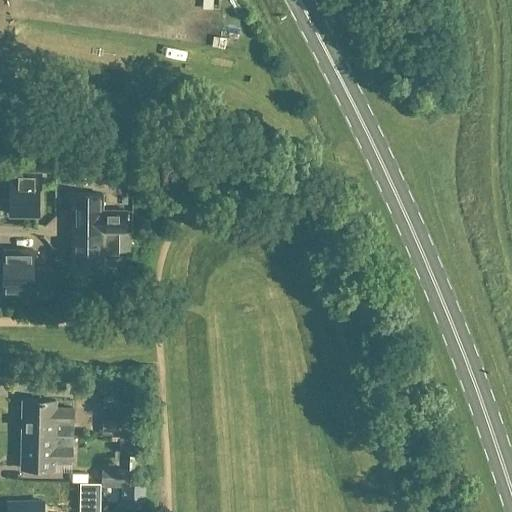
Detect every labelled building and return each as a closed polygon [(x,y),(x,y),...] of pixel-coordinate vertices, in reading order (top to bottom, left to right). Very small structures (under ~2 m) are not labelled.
[(8,158),(8,174),(40,174),(40,159),(9,158),(8,158)] [(9,174),(9,187),(9,216),(38,216),(38,187),(40,187),(40,174),(9,174)] [(101,213),(101,211),(102,196),(73,195),(72,235),(118,235),(126,235),(126,213),(101,213)] [(72,235),(71,274),(100,274),(101,261),(101,257),(117,257),(117,254),(118,235),(72,235)] [(3,280),(3,297),(12,297),(42,297),(52,297),(52,269),(32,269),(32,252),(3,252),(3,280)] [(103,407),(129,407),(129,395),(103,395),(103,407)] [(23,401),(22,436),(72,437),(72,410),(55,409),(55,402),(23,401)] [(22,436),(21,470),(53,471),(53,464),(71,464),(72,448),(72,437),(22,436)] [(100,485),(103,485),(128,486),(128,471),(100,470),(100,485)] [(78,511),(96,511),(97,485),(79,485),(78,511)] [(42,511),(42,503),(8,504),(7,511),(42,511)]
